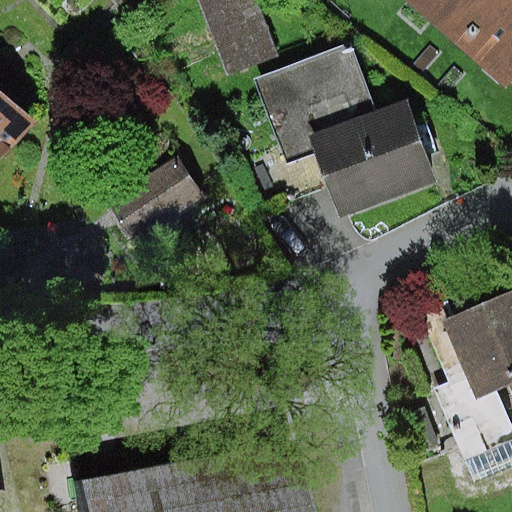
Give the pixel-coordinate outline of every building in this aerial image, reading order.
[(267,0),(209,0),(232,67),(284,49),(267,0)] [(511,0),(426,0),(511,74),(511,0)] [(299,145),(390,114),(368,47),(276,78),(299,145)] [(0,59),(0,184),(63,117),(0,59)] [(390,114),(329,137),(359,219),(460,181),(429,99),(390,114)] [(186,160),(121,208),(150,248),(215,200),(186,160)] [(511,295),(471,315),(508,395),(511,392),(511,295)] [(0,511),(20,511),(0,359),(0,511)] [(312,511),(302,446),(81,481),(85,511),(312,511)]
